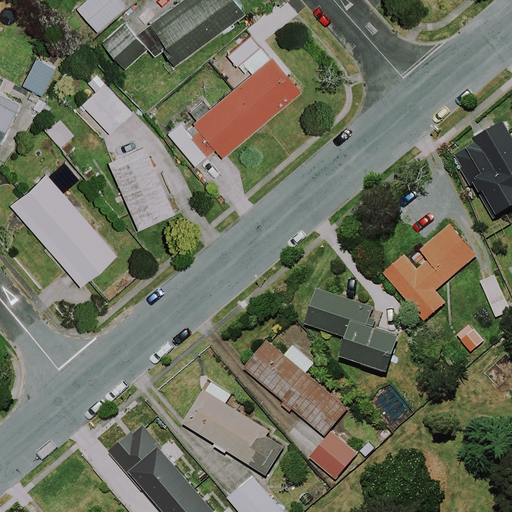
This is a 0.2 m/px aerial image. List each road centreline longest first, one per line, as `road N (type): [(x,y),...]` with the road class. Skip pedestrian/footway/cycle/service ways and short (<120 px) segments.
road 1 (residential): [(419,100),(76,391)]
road 2 (residential): [(332,0),(419,100)]
road 3 (residential): [(511,21),(419,100)]
